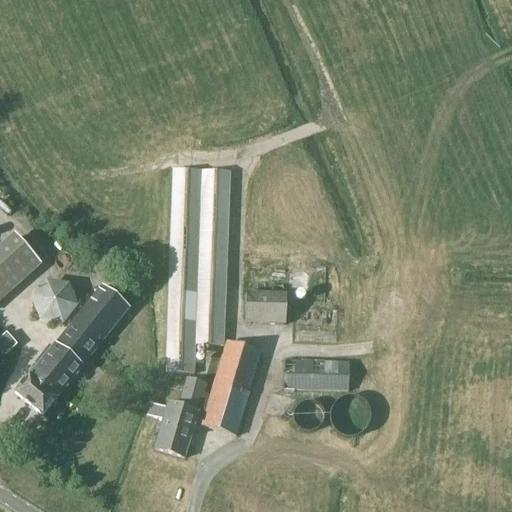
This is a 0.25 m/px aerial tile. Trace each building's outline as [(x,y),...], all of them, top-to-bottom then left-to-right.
[(195,348),(224,349),(226,273),(230,174),(172,172),(167,303),(164,375),(194,377),(195,348)] [(6,243),(0,248),(0,283),(23,263),(6,243)] [(245,326),(284,327),(286,275),(246,273),(245,326)] [(60,329),(76,312),(68,291),(46,286),(31,303),(38,325),(60,329)] [(55,345),(83,366),(126,311),(99,289),(55,345)] [(291,345),(338,346),(339,311),(292,310),(291,345)] [(0,338),(0,348),(6,355),(18,343),(7,332),(0,338)] [(225,344),(224,349),(210,397),(205,396),(206,391),(205,391),(206,386),(186,380),(178,407),(167,404),(165,410),(150,405),(146,418),(163,423),(154,452),(184,460),(195,421),(203,423),(201,428),(236,438),(261,354),(225,344)] [(55,401),(83,366),(55,345),(51,350),(48,348),(40,358),(43,360),(28,379),(27,378),(14,396),(42,419),(56,401),(55,401)] [(285,363),(284,393),(348,394),(349,364),(285,363)] [(320,419),(320,414),(319,409),(317,404),(313,401),(308,398),(303,398),(298,399),(293,401),(289,405),(287,410),(287,415),(288,420),(290,425),(294,428),(299,431),(304,431),(309,430),(314,428),(317,424),(320,419)] [(365,418),(365,417),(364,413),(362,409),(359,406),(356,403),(352,402),(348,401),(343,402),(339,403),(336,405),(333,408),(330,412),(329,416),(329,420),(329,424),(331,428),(333,432),(337,435),(340,437),(345,438),(349,438),(353,437),(357,435),(360,433),(360,432),(363,429),(365,425),(365,421),(365,418)]
